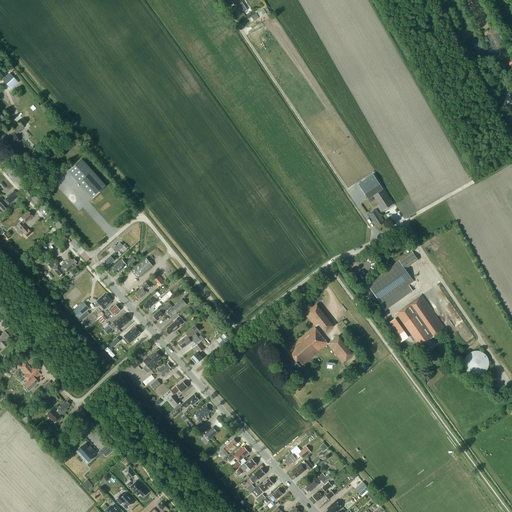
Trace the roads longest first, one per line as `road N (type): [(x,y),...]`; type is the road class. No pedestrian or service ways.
road 1 (unclassified): [(379,237),(326,264),(241,328),(142,218),(87,259)]
road 2 (track): [(509,511),(333,272)]
road 3 (secondary): [(314,511),(153,333)]
road 4 (residential): [(153,333),(76,400),(0,319)]
road 5 (secondary): [(87,259),(0,160)]
